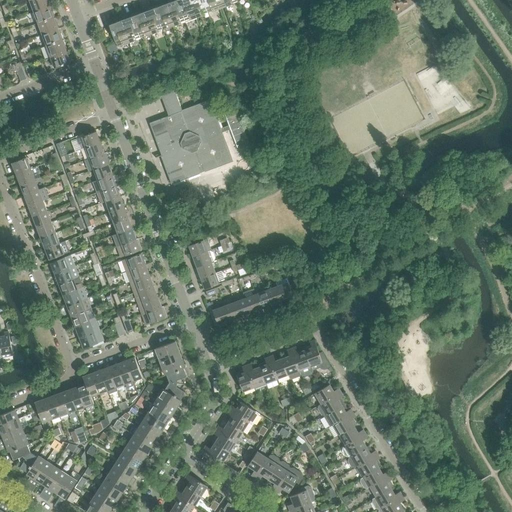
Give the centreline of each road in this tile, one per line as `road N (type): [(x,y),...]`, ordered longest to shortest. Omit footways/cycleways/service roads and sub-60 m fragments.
road 1 (residential): [(191,322),(113,113)]
road 2 (residential): [(424,511),(317,329)]
road 3 (residential): [(73,367),(0,181)]
road 4 (residential): [(73,367),(191,322)]
road 5 (residential): [(0,155),(113,113)]
